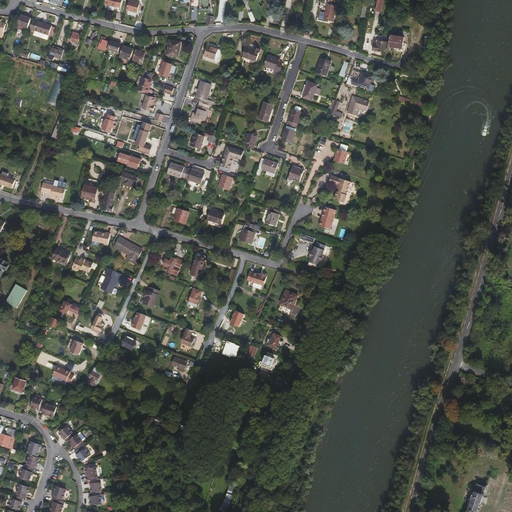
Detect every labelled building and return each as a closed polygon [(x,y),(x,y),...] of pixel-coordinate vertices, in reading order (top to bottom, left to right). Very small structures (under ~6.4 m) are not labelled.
[(136,13),(139,1),(139,0),(127,0),(128,0),(125,10),(136,13)] [(337,6),(327,4),(325,13),(324,20),(333,22),(337,6)] [(27,29),(30,18),(20,15),(18,20),(16,20),(15,23),(17,24),(16,25),(17,25),(26,29),(27,29)] [(48,35),(51,26),(36,21),(36,22),(33,20),(30,29),(48,35)] [(76,44),(78,37),(68,34),(66,40),(76,44)] [(401,49),(403,38),(389,36),(387,47),(401,49)] [(177,56),(180,43),(170,40),(167,54),(177,56)] [(383,52),(385,43),(372,41),(372,44),(374,45),(374,46),(372,46),(371,51),(383,52)] [(116,53),(119,45),(109,42),(106,49),(116,53)] [(218,61),(221,50),(207,45),(204,56),(218,61)] [(128,60),(132,49),(122,46),(119,57),(128,60)] [(58,54),(59,51),(51,48),(48,59),(52,60),(53,56),(60,58),(61,55),(60,55),(58,54)] [(256,61),(259,50),(253,48),(252,50),(245,48),(242,57),(256,61)] [(24,50),(22,56),(28,58),(30,52),(24,50)] [(140,62),(144,52),(135,50),(132,59),(140,62)] [(277,75),(282,63),(278,62),(278,60),(267,56),(264,66),(274,70),(273,74),(277,75)] [(324,76),(329,62),(320,59),(314,73),(324,76)] [(167,77),(171,64),(163,62),(158,74),(167,77)] [(342,77),(347,63),(343,62),(338,75),(342,77)] [(369,83),(371,76),(361,72),(360,73),(350,69),(345,83),(367,90),(369,83)] [(57,75),(47,102),(56,106),(66,79),(57,75)] [(146,93),(151,80),(141,77),(137,87),(136,90),(146,93)] [(205,99),(210,84),(200,80),(197,89),(195,88),(194,91),(196,92),(194,100),(199,102),(206,104),(211,106),(213,103),(210,102),(210,101),(205,99)] [(311,101),(316,85),(307,82),(306,87),(302,98),(311,101)] [(170,95),(173,88),(165,85),(163,93),(170,95)] [(152,106),(155,98),(145,95),(141,108),(152,111),(154,106),(152,106)] [(367,101),(354,97),(351,96),(346,112),(355,115),(357,108),(358,106),(365,109),(367,101)] [(334,110),(338,100),(335,98),(329,113),(336,116),(338,111),(334,110)] [(203,122),(208,109),(205,108),(206,104),(199,102),(195,113),(193,118),(202,121),(203,122)] [(267,121),(272,105),(263,102),(258,118),(267,121)] [(297,125),(299,117),(302,118),(303,113),(299,112),(293,110),(291,109),(286,125),(298,129),(299,125),(297,125)] [(96,126),(104,128),(107,113),(99,111),(96,126)] [(202,121),(193,118),(195,113),(192,112),(190,120),(201,124),(202,121)] [(160,122),(162,116),(156,113),(154,120),(160,122)] [(109,132),(111,128),(112,125),(113,121),(108,119),(104,131),(109,132)] [(348,137),(353,121),(345,119),(340,134),(348,137)] [(153,125),(145,122),(142,129),(151,132),(153,125)] [(137,140),(142,125),(138,124),(133,138),(137,140)] [(290,144),(294,131),(284,128),(280,141),(290,144)] [(151,132),(142,129),(137,146),(141,147),(140,151),(150,154),(153,147),(147,145),(151,132)] [(199,149),(204,136),(197,134),(194,133),(189,146),(199,149)] [(251,149),(256,136),(248,133),(243,146),(251,149)] [(214,144),(217,137),(209,135),(207,142),(214,144)] [(325,145),(327,138),(321,136),(319,143),(325,145)] [(227,173),(232,158),(240,161),(243,152),(226,146),(218,170),(227,173)] [(342,163),(345,156),(348,157),(350,153),(337,148),(333,160),(342,163)] [(137,168),(140,160),(118,153),(116,161),(125,164),(125,162),(127,162),(126,165),(136,168),(136,167),(137,168)] [(272,177),(276,164),(260,158),(254,174),(258,175),(260,169),(265,171),(264,174),(272,177)] [(183,178),(186,169),(183,168),(183,167),(170,163),(166,174),(180,178),(180,177),(183,179),(183,178)] [(298,182),(302,171),(291,167),(287,178),(298,182)] [(200,184),(203,174),(187,168),(186,169),(183,178),(200,184)] [(13,181),(5,178),(7,174),(1,172),(0,175),(0,174),(0,184),(10,189),(13,181)] [(129,191),(132,183),(137,184),(138,179),(137,179),(138,177),(135,177),(135,175),(129,173),(129,175),(122,172),(120,180),(123,181),(121,188),(123,188),(124,185),(128,187),(127,190),(129,191)] [(228,190),(232,178),(222,175),(218,186),(228,190)] [(343,198),(349,181),(330,175),(327,182),(335,185),(335,186),(336,188),(338,189),(337,191),(335,191),(332,199),(338,201),(343,198)] [(62,198),(64,189),(52,186),(52,185),(42,183),(40,192),(51,194),(50,196),(55,196),(54,197),(58,198),(58,197),(62,198)] [(94,200),(96,188),(91,187),(92,185),(89,184),(89,186),(84,185),(81,198),(94,200)] [(110,207),(113,194),(105,192),(100,210),(111,212),(112,207),(110,207)] [(273,225),(278,210),(267,206),(266,209),(267,210),(263,221),(273,225)] [(327,228),(333,210),(322,206),(319,216),(321,216),(320,220),(318,219),(316,224),(327,228)] [(184,223),(187,212),(177,209),(174,220),(184,223)] [(219,224),(223,214),(209,210),(206,220),(219,224)] [(250,244),(252,236),(254,232),(257,233),(259,230),(243,225),(238,240),(250,244)] [(108,245),(110,233),(106,232),(106,233),(100,232),(100,234),(94,233),(93,241),(103,243),(103,244),(108,245)] [(310,241),(312,237),(298,233),(297,237),(310,241)] [(134,265),(141,252),(137,249),(137,247),(118,237),(113,247),(128,255),(126,260),(134,265)] [(320,260),(321,254),(320,254),(322,249),(321,248),(322,247),(313,243),(313,245),(312,245),(310,250),(309,256),(307,261),(316,264),(317,264),(318,259),(320,260)] [(67,264),(71,254),(58,249),(53,259),(67,264)] [(202,276),(207,258),(207,257),(207,255),(203,254),(203,256),(198,255),(193,274),(202,276)] [(170,272),(176,259),(173,258),(172,257),(170,261),(166,259),(164,264),(168,266),(166,270),(170,272)] [(177,275),(183,260),(177,257),(176,259),(170,272),(177,275)] [(89,272),(92,263),(84,260),(84,262),(80,260),(76,258),(71,269),(76,271),(76,269),(81,271),(81,269),(89,272)] [(110,293),(117,278),(121,280),(123,275),(107,268),(105,273),(107,274),(101,289),(110,293)] [(232,284),(235,271),(231,270),(227,284),(228,284),(227,288),(229,289),(232,284)] [(265,277),(265,276),(258,274),(258,275),(252,273),(252,274),(249,273),(246,281),(263,286),(265,277)] [(14,312),(24,294),(14,288),(4,306),(14,312)] [(150,307),(156,292),(147,289),(146,291),(142,289),(140,295),(142,296),(140,303),(150,307)] [(196,305),(201,292),(193,289),(188,301),(196,305)] [(288,314),(297,296),(286,291),(277,309),(288,314)] [(68,314),(69,311),(78,314),(80,309),(65,302),(61,311),(68,314)] [(244,314),(235,311),(230,324),(238,328),(244,314)] [(146,316),(137,312),(131,327),(140,330),(146,316)] [(101,333),(105,325),(101,323),(103,319),(98,317),(93,330),(101,333)] [(189,346),(192,339),(194,339),(196,332),(191,330),(185,345),(189,346)] [(276,348),(280,336),(273,334),(268,345),(276,348)] [(132,350),(136,341),(131,338),(130,340),(126,339),(125,340),(124,339),(123,340),(122,342),(122,343),(124,344),(123,345),(132,350)] [(195,349),(198,341),(194,339),(192,339),(189,346),(195,349)] [(80,356),(85,344),(76,341),(71,352),(80,356)] [(252,359),(256,348),(248,345),(247,349),(249,349),(246,357),(252,359)] [(270,367),(274,358),(276,358),(277,356),(266,352),(261,363),(270,367)] [(184,370),(187,363),(178,359),(177,363),(175,367),(180,369),(184,370)] [(64,380),(69,372),(71,373),(57,366),(53,375),(64,380)] [(97,381),(102,372),(95,369),(90,378),(91,378),(89,383),(93,385),(96,381),(97,381)] [(478,384),(480,378),(462,372),(460,373),(459,375),(459,377),(462,378),(459,384),(468,387),(471,386),(474,387),(478,384)] [(22,393),(26,382),(16,379),(12,390),(22,393)] [(44,403),(45,400),(34,397),(30,408),(42,411),(44,403)] [(53,417),(57,407),(44,403),(42,411),(41,414),(53,417)] [(74,436),(66,426),(58,433),(65,442),(68,441),(74,436)] [(190,438),(192,434),(176,427),(174,432),(190,438)] [(15,438),(17,432),(8,428),(5,434),(15,438)] [(0,445),(12,449),(15,438),(0,433),(0,445)] [(84,444),(76,434),(74,436),(68,441),(76,451),(82,446),(84,444)] [(36,456),(40,444),(29,441),(26,453),(28,453),(36,456)] [(90,456),(82,446),(76,451),(73,452),(81,462),(90,456)] [(35,469),(39,457),(36,456),(28,453),(24,466),(32,468),(35,469)] [(29,480),(32,468),(24,466),(22,465),(18,477),(29,480)] [(96,479),(95,466),(84,468),(86,481),(88,480),(96,479)] [(100,491),(99,478),(96,479),(88,480),(90,492),(98,491),(100,491)] [(25,499),(29,487),(18,484),(14,496),(22,498),(25,499)] [(232,495),(235,486),(228,484),(228,489),(227,493),(232,495)] [(476,511),(486,487),(477,484),(467,511),(476,511)] [(65,489),(66,488),(55,485),(51,497),(54,497),(62,500),(63,496),(65,489)] [(99,504),(98,491),(90,492),(87,493),(89,505),(99,504)] [(19,510),(22,498),(14,496),(12,495),(8,507),(19,510)] [(57,511),(60,511),(64,501),(62,500),(54,497),(50,510),(57,511)] [(225,511),(229,503),(224,501),(222,505),(219,509),(225,511)]
